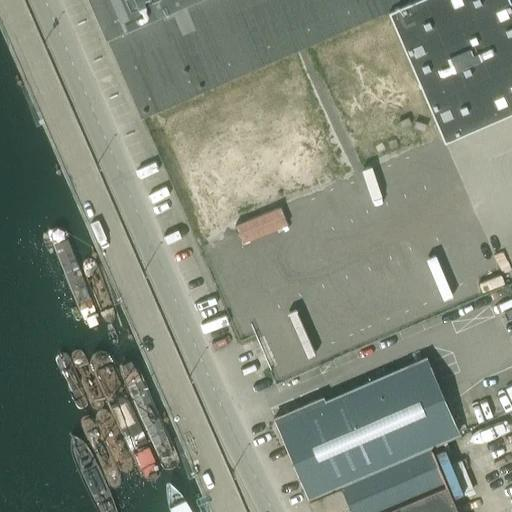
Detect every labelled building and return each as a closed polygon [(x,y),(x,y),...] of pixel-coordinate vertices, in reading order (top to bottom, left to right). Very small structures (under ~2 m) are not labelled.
[(90,0),(97,17),(105,35),(139,113),(386,6),(400,0),(90,0)] [(400,0),(386,6),(442,137),(511,106),(511,4),(510,0),(400,0)] [(79,264),(111,338),(126,331),(94,258),(79,264)] [(112,360),(168,493),(192,483),(136,350),(112,360)] [(321,398),(274,418),(308,497),(457,433),(425,358),(323,401),(321,398)] [(308,501),(312,511),(456,511),(430,449),(308,501)] [(163,511),(202,511),(196,497),(163,511)]
